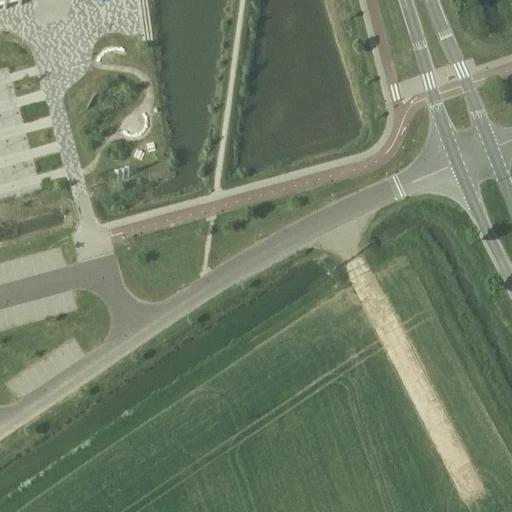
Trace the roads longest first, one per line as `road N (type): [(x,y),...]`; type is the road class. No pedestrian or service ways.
road 1 (unclassified): [(0,426),(275,245),(454,163)]
road 2 (tertiary): [(403,0),(454,163)]
road 3 (tertiary): [(491,148),(431,0)]
road 4 (tertiary): [(454,163),(511,284)]
